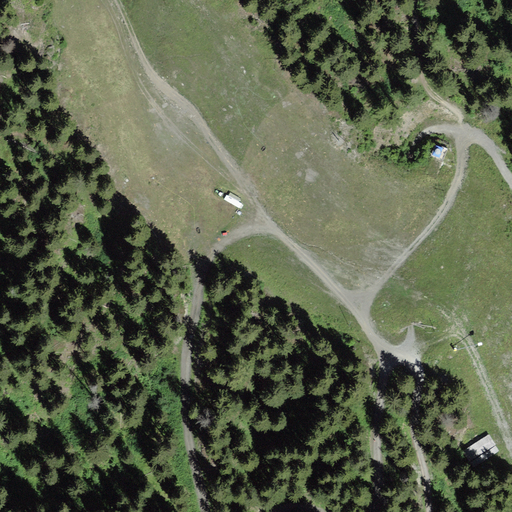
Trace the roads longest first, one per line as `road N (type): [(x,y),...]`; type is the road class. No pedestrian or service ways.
road 1 (track): [(112,0),(150,77),(340,294),(377,287),(424,238),(457,190),(465,135),(479,136),(511,178)]
road 2 (track): [(280,223),(218,246),(197,286),(185,367),(202,511)]
road 3 (track): [(429,511),(410,424),(419,378),(406,348)]
road 4 (track): [(378,511),(379,346)]
road 5 (track): [(377,287),(363,320),(379,346),(400,352),(410,326)]
